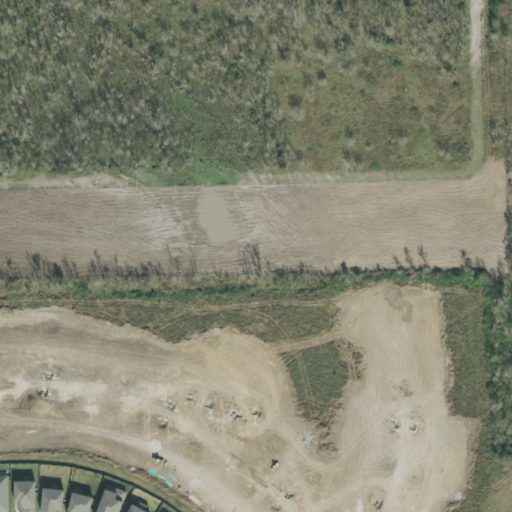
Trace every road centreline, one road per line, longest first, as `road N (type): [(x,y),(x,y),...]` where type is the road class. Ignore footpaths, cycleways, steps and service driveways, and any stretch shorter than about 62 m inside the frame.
road 1 (residential): [(0,261),(482,247)]
road 2 (residential): [(481,200),(193,209),(0,226)]
road 3 (residential): [(0,388),(90,393),(179,424),(235,459),(288,511)]
road 4 (residential): [(389,511),(404,433),(402,354),(391,326)]
road 5 (residential): [(235,459),(246,428),(228,381),(206,387),(190,430)]
